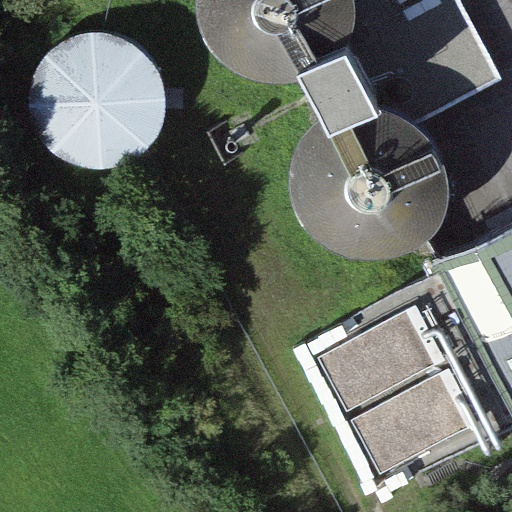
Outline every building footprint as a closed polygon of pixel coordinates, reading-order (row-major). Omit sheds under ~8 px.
[(270,76),(288,76),(305,72),(308,70),(321,64),(335,54),(347,40),(353,29),(355,24),(360,7),(359,0),(196,0),(197,8),(202,25),(210,41),(222,54),(236,65),(252,72),(270,76)] [(31,80),(30,96),(33,111),(39,125),(48,137),(60,147),(73,154),(88,158),(104,159),(119,156),(133,150),(145,141),(155,129),(162,116),(166,101),(167,86),(164,70),(158,56),(149,44),(137,34),(124,27),(109,23),(94,22),(78,25),(64,31),(52,40),(42,52),(35,66),(31,80)] [(325,101),(334,96),(351,90),(369,88),(375,89),(383,85),(353,29),(347,40),(335,54),(321,64),(308,70),(325,101)] [(360,252),(378,252),(396,248),(412,240),(426,230),(437,216),(446,200),(450,183),(451,165),(448,148),(442,131),(431,117),(418,104),(403,95),(386,90),(375,89),(369,88),(351,90),(334,96),(325,101),(319,105),(306,117),(296,132),(289,149),(287,166),(288,184),(293,201),(301,217),(313,230),(327,241),(343,248),(360,252)] [(511,209),(431,252),(440,270),(343,320),(350,335),(319,352),(380,469),(412,453),(420,469),(511,420),(511,209)]
